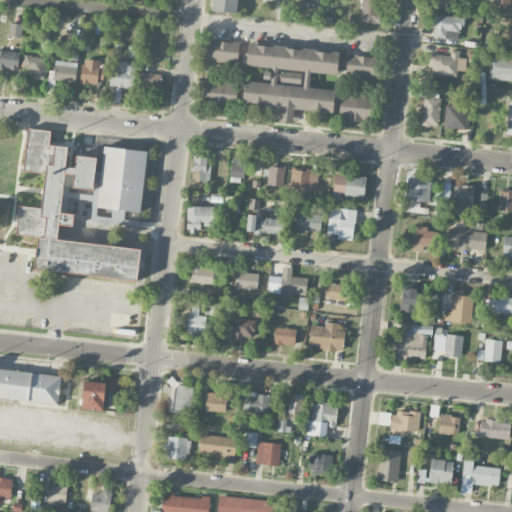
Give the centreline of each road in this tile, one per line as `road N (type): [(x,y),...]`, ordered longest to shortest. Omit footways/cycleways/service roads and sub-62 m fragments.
road 1 (residential): [(410,0),(351,511)]
road 2 (residential): [(197,0),(138,511)]
road 3 (residential): [(511,396),(0,340)]
road 4 (residential): [(511,164),(0,110)]
road 5 (residential): [(492,511),(0,457)]
road 6 (residential): [(511,279),(169,243)]
